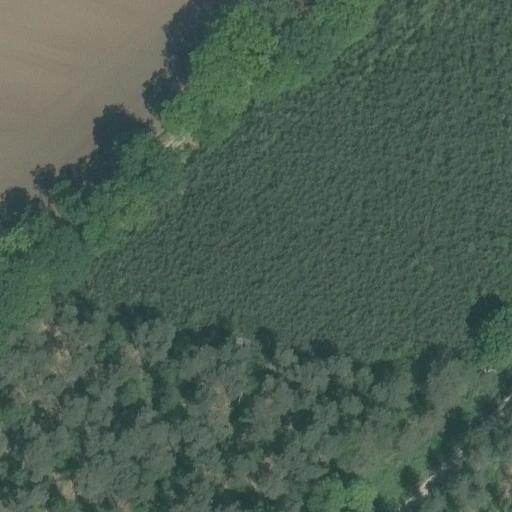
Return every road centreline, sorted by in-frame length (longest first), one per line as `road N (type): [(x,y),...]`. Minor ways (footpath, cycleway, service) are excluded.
road 1 (track): [(0,284),(311,0)]
road 2 (track): [(511,406),(406,511)]
